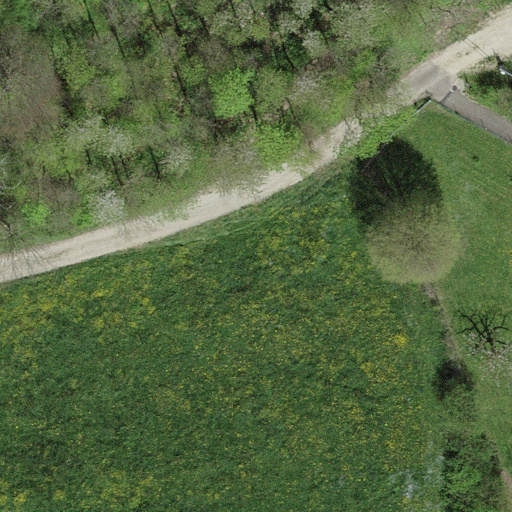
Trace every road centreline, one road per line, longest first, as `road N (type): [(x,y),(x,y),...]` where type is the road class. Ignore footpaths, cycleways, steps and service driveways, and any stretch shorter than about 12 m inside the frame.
road 1 (track): [(210,207),(284,135),(386,0)]
road 2 (track): [(210,207),(435,97)]
road 3 (track): [(0,269),(210,207)]
